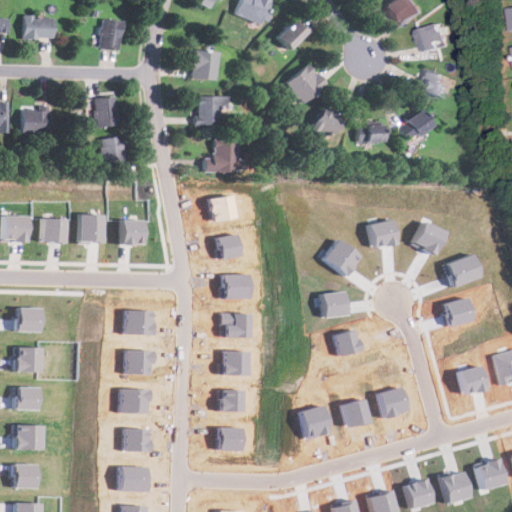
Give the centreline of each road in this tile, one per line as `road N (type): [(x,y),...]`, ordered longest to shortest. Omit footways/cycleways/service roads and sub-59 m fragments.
road 1 (residential): [(187,477),(307,479),(511,418)]
road 2 (residential): [(164,0),(153,82),(189,284)]
road 3 (residential): [(186,511),(189,284)]
road 4 (residential): [(0,276),(189,284)]
road 5 (residential): [(153,73),(0,70)]
road 6 (residential): [(446,438),(404,307)]
